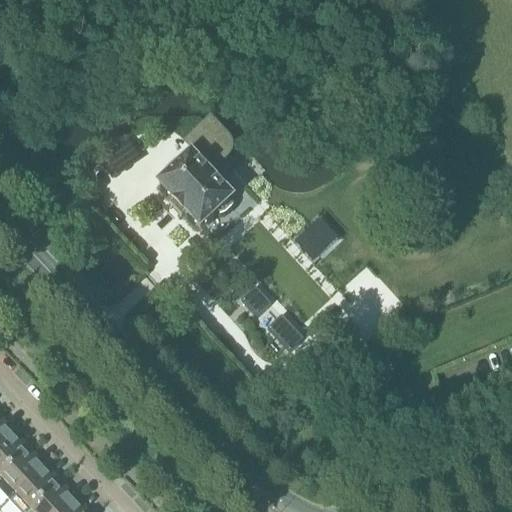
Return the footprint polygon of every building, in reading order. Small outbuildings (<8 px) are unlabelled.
[(220,129),(211,120),(195,136),(203,145),(192,155),(189,152),(156,183),(159,186),(174,201),(169,205),(181,218),(186,215),(200,230),(233,200),(207,172),(231,150),(225,144),(216,134),(220,129)] [(0,446),(10,437),(0,425),(0,446)] [(0,478),(26,454),(10,437),(0,446),(0,478)] [(42,470),(26,454),(0,478),(0,493),(8,502),(42,470)] [(30,511),(57,487),(42,470),(8,502),(18,511),(30,511)] [(30,511),(64,511),(73,504),(57,487),(30,511)]
